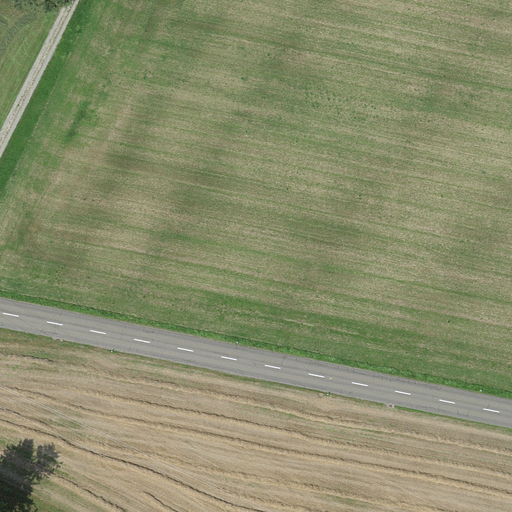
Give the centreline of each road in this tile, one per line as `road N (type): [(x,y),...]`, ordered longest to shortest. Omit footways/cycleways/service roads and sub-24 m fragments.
road 1 (tertiary): [(511,415),(0,313)]
road 2 (track): [(0,154),(78,0)]
